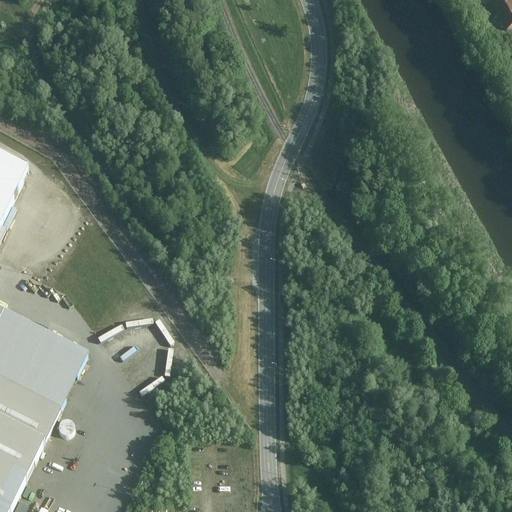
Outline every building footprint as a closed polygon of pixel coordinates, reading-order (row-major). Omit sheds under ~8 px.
[(506,0),(493,7),(500,20),(511,13),(511,3),(510,0),(506,0)] [(511,13),(500,20),(507,33),(511,29),(511,13)] [(0,511),(15,511),(94,355),(0,306),(0,241),(29,179),(0,164),(0,511)] [(138,365),(151,385),(192,358),(178,338),(138,365)] [(65,426),(61,438),(72,441),(76,430),(65,426)] [(129,461),(141,467),(146,456),(134,450),(129,461)] [(67,479),(71,467),(51,461),(47,472),(67,479)] [(134,465),(129,476),(138,480),(143,469),(134,465)] [(119,486),(127,489),(132,479),(123,475),(119,486)] [(119,499),(122,488),(107,483),(103,494),(119,499)]
